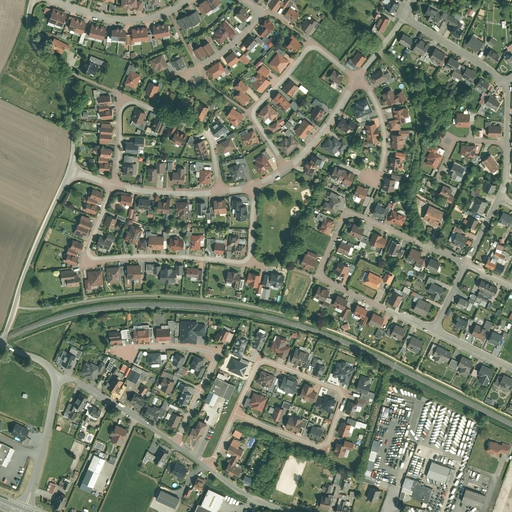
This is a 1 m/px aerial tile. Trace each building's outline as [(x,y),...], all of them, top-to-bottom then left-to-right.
[(120,0),(121,7),(126,7),(126,8),(133,8),(132,7),(136,7),(136,11),(143,10),(143,2),(137,2),(137,0),(120,0)] [(206,0),(199,5),(200,6),(199,7),(204,15),(212,9),(206,0)] [(214,0),(206,0),(212,9),(212,10),(218,6),(214,0)] [(271,0),(268,6),(276,12),(281,5),(282,5),(281,7),(284,9),(290,0),(289,0),(285,0),(284,3),(283,2),(284,2),(281,0),(271,0)] [(394,12),(399,4),(392,0),(388,0),(388,1),(389,2),(386,7),(386,8),(392,11),(394,12)] [(291,6),(284,16),(293,23),(301,14),(291,6)] [(438,11),(429,6),(424,14),(427,15),(426,18),(426,19),(429,20),(430,20),(431,17),(434,19),(435,17),(437,13),(438,11)] [(50,16),(48,21),(62,26),(67,13),(53,8),(52,10),(50,16)] [(237,13),(235,15),(236,15),(243,22),(245,21),(249,16),(241,8),(241,9),(240,9),(236,13),(237,13)] [(441,15),(440,18),(453,26),(455,27),(457,28),(460,21),(455,18),(443,11),(441,15)] [(197,12),(188,17),(192,25),(193,26),(202,21),(197,12)] [(390,19),(382,14),(381,15),(379,20),(376,25),(378,26),(377,28),(383,31),(390,19)] [(187,15),(177,20),(183,30),(192,25),(188,17),(187,15)] [(72,17),(67,28),(70,29),(68,33),(73,35),(74,31),(82,34),(86,22),(72,17)] [(306,19),(301,27),(304,29),(303,31),(306,33),(307,31),(309,32),(314,24),(306,19)] [(275,27),(265,20),(260,26),(262,27),(257,33),(263,37),(268,31),(270,33),(275,27)] [(211,34),(220,43),(228,36),(231,39),(237,33),(225,21),(219,26),(219,27),(214,32),(214,31),(211,34)] [(248,23),(245,21),(243,22),(238,27),(241,30),(248,23)] [(167,23),(160,25),(162,36),(169,35),(167,23)] [(106,27),(91,24),(89,34),(86,33),(85,38),(88,39),(88,36),(89,36),(95,38),(96,38),(102,39),(103,40),(106,27)] [(160,25),(153,26),(155,38),(156,37),(157,40),(162,39),(162,36),(160,25)] [(461,32),(455,28),(455,27),(453,26),(453,27),(449,33),(458,38),(461,32)] [(114,29),(111,29),(111,40),(112,40),(117,40),(118,40),(126,40),(127,30),(123,30),(123,28),(114,27),(114,29)] [(135,29),(132,29),(133,39),(133,41),(135,41),(141,41),(144,40),(148,40),(148,35),(147,28),(144,28),(144,27),(135,28),(135,29)] [(250,36),(256,41),(258,37),(252,31),(249,35),(250,36)] [(404,33),(398,41),(407,47),(413,39),(404,33)] [(473,35),(466,44),(477,51),(483,43),(477,38),(473,35)] [(250,36),(243,44),(250,51),(251,50),(254,47),(258,43),(256,41),(250,36)] [(269,40),(266,43),(270,48),(276,41),(272,37),(269,40)] [(70,46),(53,38),(50,46),(62,52),(64,48),(68,50),(70,46)] [(292,40),(286,47),(289,49),(292,51),(295,53),(301,45),(298,43),(293,38),(292,40)] [(419,38),(413,49),(423,55),(430,45),(419,38)] [(491,38),(488,42),(493,46),(497,42),(491,38)] [(201,47),(206,54),(207,55),(214,51),(210,43),(209,42),(201,47)] [(194,50),(193,50),(193,51),(198,59),(206,54),(201,47),(201,46),(194,50)] [(397,57),(400,54),(391,47),(388,50),(397,57)] [(278,53),(283,57),(286,54),(279,48),(276,52),(278,53)] [(435,48),(429,57),(431,58),(440,63),(445,55),(435,48)] [(492,49),(486,56),(494,63),(500,56),(492,49)] [(367,58),(358,51),(352,60),(351,60),(356,64),(360,67),(367,58)] [(234,52),(225,59),(232,67),(240,60),(234,52)] [(280,74),(290,62),(283,57),(278,53),(269,64),(280,74)] [(163,54),(150,60),(154,70),(158,69),(159,72),(168,68),(169,67),(167,64),(163,54)] [(244,54),(239,58),(246,65),(250,61),(244,54)] [(91,57),(89,61),(93,63),(92,65),(98,68),(101,69),(104,62),(91,57)] [(181,57),(172,61),(177,70),(186,66),(181,57)] [(459,62),(451,57),(445,66),(453,71),(454,72),(456,67),(459,62)] [(261,59),(255,65),(258,69),(264,63),(261,59)] [(354,67),(356,64),(351,60),(352,60),(350,59),(347,63),(354,67)] [(89,61),(86,60),(81,71),(88,74),(89,72),(91,72),(94,74),(95,74),(98,68),(92,65),(93,63),(89,61)] [(220,62),(207,71),(213,80),(225,72),(226,71),(220,62)] [(262,75),(262,74),(265,77),(271,72),(263,64),(257,71),(259,73),(259,72),(262,75)] [(127,73),(129,74),(130,70),(135,72),(137,68),(130,65),(127,73)] [(464,72),(456,67),(454,72),(453,71),(451,75),(460,80),(462,77),(461,76),(464,72)] [(467,67),(464,72),(461,76),(462,77),(471,82),(476,73),(467,67)] [(382,69),(372,75),(377,84),(385,79),(387,78),(385,75),(382,69)] [(135,72),(130,70),(129,74),(125,84),(136,88),(141,75),(135,72)] [(334,71),(329,77),(332,79),(330,82),(332,84),(334,85),(336,82),(338,84),(339,84),(343,78),(341,76),(342,74),(337,71),(336,72),(334,71)] [(252,84),(261,93),(271,83),(265,77),(262,74),(262,75),(259,72),(255,77),(257,79),(255,82),(252,84)] [(481,77),(475,86),(484,92),(490,83),(481,77)] [(239,92),(235,96),(243,105),(251,98),(245,92),(249,88),(241,80),(234,87),(239,92)] [(290,80),(283,88),(291,95),(299,87),(290,80)] [(150,82),(145,93),(155,97),(157,90),(159,86),(157,85),(150,82)] [(382,99),(382,101),(383,103),(386,104),(387,103),(389,107),(399,101),(397,99),(396,96),(391,89),(382,94),(384,98),(382,99)] [(401,102),(405,100),(400,91),(396,94),(397,95),(396,96),(397,99),(399,98),(401,102)] [(284,99),(279,93),(273,99),(279,105),(284,99)] [(110,95),(99,96),(100,104),(100,105),(108,104),(111,104),(110,95)] [(487,101),(485,104),(496,110),(501,102),(491,95),(487,101)] [(352,107),(357,118),(360,117),(368,114),(373,111),(367,98),(355,103),(356,105),(352,107)] [(290,104),(284,99),(279,105),(278,105),(284,111),(290,104)] [(317,105),(321,108),(324,104),(316,99),(311,105),(315,107),(317,105)] [(203,122),(210,108),(201,103),(193,117),(203,122)] [(278,113),(268,103),(261,110),(257,114),(264,121),(268,117),(272,120),(278,113)] [(109,110),(108,104),(100,105),(100,104),(98,104),(99,108),(99,112),(101,112),(101,111),(109,110)] [(319,120),(325,111),(321,108),(317,105),(315,107),(310,114),(319,120)] [(244,116),(232,108),(227,117),(230,119),(228,121),(233,124),(237,126),(240,122),(244,116)] [(395,120),(389,121),(390,130),(401,129),(400,123),(407,122),(406,117),(409,116),(408,108),(393,110),(395,120)] [(109,110),(101,111),(101,112),(102,119),(113,118),(112,109),(109,110)] [(146,113),(136,109),(131,120),(133,120),(141,124),(142,120),(146,113)] [(457,113),(457,127),(470,127),(470,113),(469,113),(465,113),(457,113)] [(368,114),(360,117),(362,122),(370,120),(368,114)] [(164,120),(156,117),(151,129),(152,129),(159,132),(159,131),(160,131),(163,124),(163,123),(164,120)] [(304,119),(295,131),(305,139),(314,126),(304,119)] [(343,119),(337,127),(345,132),(348,129),(351,125),(351,124),(343,119)] [(228,130),(219,120),(210,127),(218,137),(223,132),(225,133),(228,130)] [(277,121),(269,127),(273,133),(282,127),(277,121)] [(371,123),(365,124),(365,125),(365,127),(367,140),(368,143),(379,141),(378,135),(379,135),(378,129),(377,129),(376,122),(371,123)] [(101,132),(101,134),(112,135),(113,127),(110,127),(110,124),(101,124),(101,127),(101,132)] [(177,126),(172,124),(168,133),(173,135),(177,126)] [(489,131),(489,137),(502,137),(502,126),(491,126),(489,126),(489,131)] [(176,130),(171,141),(175,143),(179,145),(183,147),(188,135),(176,130)] [(248,133),(240,136),(241,137),(245,146),(249,144),(250,147),(260,143),(254,130),(248,133)] [(112,135),(101,134),(100,134),(99,139),(99,144),(108,144),(109,142),(112,142),(112,135)] [(399,134),(392,135),(392,148),(403,148),(403,134),(399,134)] [(285,137),(277,145),(288,156),(300,144),(293,137),(291,135),(290,137),(287,139),(285,137)] [(126,142),(125,153),(138,154),(139,145),(144,145),(144,138),(135,138),(135,142),(126,142)] [(228,139),(218,144),(223,154),(224,154),(229,151),(236,148),(232,139),(231,138),(228,139)] [(329,139),(322,147),(334,156),(334,155),(338,150),(341,152),(342,153),(348,145),(342,140),(340,143),(334,138),(331,141),(329,139)] [(204,139),(193,143),(196,152),(197,156),(199,159),(209,156),(204,139)] [(436,169),(443,156),(443,155),(437,152),(439,148),(431,143),(427,150),(430,152),(426,158),(428,159),(427,162),(428,163),(427,164),(436,169)] [(477,146),(461,145),(461,154),(465,155),(465,158),(476,159),(477,146)] [(439,147),(439,148),(437,152),(443,155),(445,150),(439,147)] [(111,149),(100,149),(100,156),(99,158),(108,158),(111,158),(111,149)] [(263,153),(268,160),(271,157),(266,150),(262,153),(262,154),(263,153)] [(268,160),(263,153),(262,154),(255,159),(257,162),(254,164),(260,173),(272,166),(268,160)] [(500,166),(491,154),(483,161),(492,172),(500,166)] [(309,162),(307,161),(303,169),(310,173),(314,166),(317,168),(321,159),(316,157),(313,155),(309,162)] [(108,164),(108,158),(99,158),(100,156),(98,156),(97,165),(99,165),(99,163),(108,164)] [(401,158),(391,157),(389,168),(400,170),(401,158)] [(241,162),(243,168),(248,166),(244,158),(238,159),(235,160),(237,164),(241,162)] [(124,162),(123,162),(122,175),(133,176),(134,163),(133,163),(124,162)] [(153,182),(154,181),(158,181),(158,172),(164,173),(164,162),(156,162),(156,168),(148,168),(147,180),(149,182),(153,182)] [(237,164),(229,167),(234,181),(246,177),(243,168),(241,162),(237,164)] [(108,164),(99,163),(99,165),(99,172),(110,172),(110,164),(108,164)] [(464,169),(453,163),(448,173),(453,176),(454,174),(458,175),(460,177),(463,171),(464,169)] [(340,167),(339,168),(336,166),(330,177),(332,178),(337,180),(341,182),(350,186),(355,175),(351,173),(349,172),(348,172),(342,169),(340,167)] [(173,172),(172,183),(176,183),(177,184),(180,184),(181,183),(185,183),(185,168),(178,167),(177,172),(173,172)] [(203,170),(200,169),(200,171),(200,177),(199,183),(210,184),(211,170),(203,170)] [(466,172),(463,171),(460,177),(458,175),(455,180),(460,182),(466,172)] [(396,180),(385,177),(382,189),(393,192),(396,180)] [(497,185),(488,180),(484,188),(493,192),(497,185)] [(370,190),(358,185),(353,197),(355,201),(363,205),(367,195),(370,190)] [(452,190),(443,186),(439,194),(446,198),(445,201),(446,201),(451,204),(454,198),(450,196),(452,190)] [(103,193),(93,189),(90,196),(89,197),(97,200),(100,201),(103,193)] [(95,206),(97,200),(89,197),(90,196),(88,195),(85,203),(87,204),(87,202),(95,206)] [(133,197),(122,195),(120,204),(130,206),(131,206),(131,205),(133,197)] [(371,197),(367,195),(363,205),(366,207),(371,197)] [(325,201),(322,208),(335,214),(341,201),(338,199),(332,197),(331,197),(331,199),(329,203),(326,202),(325,201)] [(481,199),(477,197),(472,208),(482,213),(488,202),(481,199)] [(151,200),(139,198),(138,209),(148,210),(150,210),(150,207),(151,200)] [(226,199),(214,200),(214,209),(215,213),(215,214),(227,213),(226,199)] [(243,201),(233,200),(233,208),(237,208),(236,219),(247,219),(247,206),(243,206),(243,201)] [(170,202),(158,201),(157,212),(158,213),(164,213),(167,213),(169,213),(169,212),(170,202)] [(95,206),(87,202),(87,204),(84,210),(94,215),(98,207),(95,206)] [(189,202),(175,202),(176,213),(179,213),(179,217),(189,217),(190,217),(189,214),(189,202)] [(206,202),(197,202),(197,215),(206,214),(206,202)] [(430,205),(423,219),(425,220),(437,226),(444,212),(435,208),(430,205)] [(377,206),(372,215),(382,219),(386,210),(377,206)] [(400,210),(397,212),(393,210),(392,210),(387,221),(393,224),(394,222),(402,226),(406,216),(405,216),(404,212),(400,210)] [(316,218),(322,221),(324,217),(326,218),(327,215),(319,212),(318,214),(316,218)] [(511,215),(504,212),(501,217),(498,222),(509,227),(511,222),(511,221),(511,215)] [(81,216),(77,225),(88,229),(91,223),(88,222),(89,219),(81,216)] [(116,219),(107,216),(103,225),(112,228),(116,219)] [(322,221),(318,231),(329,236),(335,222),(326,218),(324,217),(322,221)] [(479,221),(470,217),(466,226),(475,230),(479,221)] [(365,229),(354,224),(351,230),(350,234),(349,235),(360,240),(365,229)] [(88,229),(77,225),(74,234),(82,238),(83,235),(85,236),(88,229)] [(123,240),(136,245),(139,239),(143,230),(131,225),(128,232),(127,231),(123,240)] [(457,233),(453,243),(463,248),(468,237),(461,234),(458,232),(457,233)] [(383,237),(374,233),(369,244),(378,248),(378,247),(383,249),(388,240),(382,237),(383,237)] [(106,239),(112,242),(115,237),(108,234),(106,239)] [(200,250),(201,236),(192,235),(191,235),(190,241),(189,249),(200,250)] [(149,244),(149,249),(164,250),(164,249),(164,240),(164,238),(164,236),(157,236),(150,236),(149,244)] [(238,237),(229,236),(228,245),(232,246),(231,254),(244,256),(246,245),(237,243),(238,237)] [(369,239),(363,236),(361,242),(366,245),(369,239)] [(99,237),(96,245),(108,250),(112,242),(106,239),(99,237)] [(171,247),(171,249),(183,250),(184,243),(181,242),(181,241),(178,241),(178,237),(175,237),(175,238),(170,238),(169,247),(171,247)] [(136,245),(137,250),(146,250),(146,244),(146,239),(139,239),(136,245)] [(83,244),(73,240),(70,247),(70,248),(77,251),(80,252),(83,244)] [(402,245),(392,241),(388,252),(393,254),(396,256),(397,256),(398,256),(401,257),(405,250),(401,249),(402,245)] [(224,243),(215,242),(214,254),(223,255),(224,243)] [(341,243),(338,250),(348,255),(351,248),(348,246),(341,243)] [(75,257),(77,251),(70,248),(70,247),(69,247),(65,254),(67,255),(67,254),(75,257)] [(422,254),(412,249),(406,259),(415,264),(414,265),(420,268),(424,262),(419,260),(422,254)] [(496,251),(494,255),(499,258),(502,259),(504,260),(506,256),(501,253),(496,251)] [(75,257),(67,254),(67,255),(66,258),(64,262),(74,266),(78,258),(75,257)] [(301,265),(300,266),(313,271),(318,260),(316,259),(307,255),(306,254),(303,261),(301,265)] [(441,263),(431,258),(426,268),(436,273),(441,263)] [(492,259),(489,258),(485,266),(502,273),(505,266),(500,263),(497,262),(492,259)] [(339,262),(334,272),(337,273),(343,276),(345,277),(350,267),(339,262)] [(140,266),(127,266),(127,275),(127,280),(141,279),(141,276),(140,266)] [(119,267),(106,268),(107,284),(118,283),(118,277),(118,276),(119,276),(119,267)] [(199,268),(187,267),(186,277),(187,277),(187,278),(191,278),(191,277),(198,277),(198,272),(199,268)] [(176,274),(176,269),(171,269),(171,268),(164,268),(164,269),(161,269),(161,274),(161,281),(166,281),(166,283),(172,283),(172,282),(176,282),(176,274)] [(73,271),(61,272),(62,282),(66,282),(66,277),(73,276),(73,271)] [(102,271),(88,272),(88,281),(84,281),(85,290),(91,290),(91,286),(103,285),(102,271)] [(231,272),(228,272),(226,282),(227,282),(232,283),(232,286),(232,287),(237,288),(238,284),(239,284),(241,274),(237,273),(237,272),(231,271),(231,272)] [(370,272),(364,283),(377,289),(382,278),(370,272)] [(394,276),(386,272),(382,281),(390,284),(394,276)] [(261,276),(250,274),(248,284),(250,284),(249,286),(256,288),(258,288),(259,284),(261,276)] [(272,277),(271,285),(282,287),(284,276),(273,274),(272,277)] [(73,276),(66,277),(66,282),(67,287),(79,286),(78,276),(73,276)] [(271,285),(272,277),(265,276),(263,285),(271,287),(271,285)] [(430,287),(432,282),(434,283),(436,280),(429,277),(425,285),(430,287)] [(482,280),(478,288),(481,289),(486,292),(494,296),(498,288),(482,280)] [(434,283),(432,282),(430,287),(428,291),(432,293),(430,297),(438,301),(444,288),(434,283)] [(261,298),(268,300),(271,290),(264,288),(261,298)] [(318,288),(314,296),(315,297),(320,299),(323,301),(325,301),(327,297),(329,293),(318,288)] [(402,296),(393,291),(388,302),(397,307),(402,296)] [(337,296),(333,305),(336,307),(343,310),(345,307),(347,301),(337,296)] [(461,297),(457,305),(466,309),(467,307),(469,303),(470,302),(461,297)] [(426,317),(432,304),(422,299),(419,298),(417,303),(413,311),(426,317)] [(368,309),(358,304),(353,314),(362,318),(359,323),(364,325),(368,317),(365,315),(368,309)] [(349,309),(345,307),(343,310),(342,313),(340,315),(345,318),(349,309)] [(374,312),(368,322),(380,328),(385,318),(374,312)] [(459,317),(455,326),(465,330),(468,323),(469,321),(459,317)] [(198,321),(181,320),(180,342),(197,343),(197,335),(206,335),(206,324),(198,323),(198,321)] [(487,320),(484,327),(490,330),(493,323),(487,320)] [(477,323),(471,334),(482,340),(488,329),(484,327),(477,323)] [(134,329),(133,329),(133,337),(134,341),(149,341),(149,337),(153,336),(153,327),(149,327),(149,324),(141,325),(141,329),(138,329),(134,329)] [(157,328),(157,340),(171,340),(171,330),(171,328),(169,328),(169,325),(162,325),(162,328),(157,328)] [(406,329),(396,325),(393,331),(391,336),(401,340),(406,329)] [(229,333),(230,331),(222,327),(220,332),(218,331),(215,337),(219,339),(219,338),(226,341),(229,333)] [(120,329),(121,335),(121,338),(130,337),(129,328),(120,329)] [(268,332),(260,328),(259,331),(258,331),(253,342),(254,343),(252,347),(260,351),(262,346),(263,347),(268,335),(267,335),(268,332)] [(384,331),(379,328),(375,336),(380,339),(384,331)] [(118,331),(109,332),(111,344),(113,343),(113,344),(119,343),(122,342),(121,338),(121,335),(119,335),(118,331)] [(492,333),(488,341),(499,346),(502,337),(492,333)] [(247,339),(239,335),(234,345),(236,345),(234,351),(241,355),(245,347),(244,347),(247,339)] [(273,339),(269,349),(277,352),(279,352),(277,356),(285,359),(290,347),(285,345),(287,339),(277,335),(275,340),(273,339)] [(424,341),(413,336),(407,347),(418,353),(424,341)] [(429,353),(433,355),(438,345),(434,343),(429,353)] [(452,352),(438,345),(433,355),(436,356),(434,361),(440,364),(443,360),(447,362),(452,352)] [(291,361),(291,362),(304,367),(307,360),(310,353),(296,348),(294,353),(291,361)] [(71,349),(68,354),(75,357),(74,358),(78,360),(81,352),(78,351),(78,352),(71,349)] [(66,353),(61,366),(70,369),(74,358),(75,357),(68,354),(66,353)] [(161,353),(148,354),(148,364),(161,364),(161,353)] [(186,358),(177,353),(172,363),(181,368),(182,365),(186,358)] [(204,361),(194,356),(190,366),(197,369),(200,371),(201,367),(204,361)] [(474,362),(463,356),(460,363),(458,366),(461,367),(459,372),(467,376),(474,362)] [(324,361),(314,357),(312,362),(313,362),(312,366),(315,367),(312,373),(321,376),(325,366),(322,365),(324,361)] [(229,369),(243,376),(250,362),(241,358),(240,361),(234,358),(229,369)] [(456,370),(458,366),(460,363),(452,359),(449,366),(456,370)] [(89,365),(85,363),(80,373),(84,375),(83,376),(93,381),(97,371),(101,373),(106,364),(100,361),(98,366),(90,362),(89,365)] [(114,367),(115,365),(112,363),(110,361),(106,368),(110,371),(114,367)] [(354,367),(337,361),(332,375),(341,378),(340,381),(348,384),(354,367)] [(122,374),(127,376),(131,368),(129,367),(130,366),(127,364),(122,374)] [(495,370),(482,364),(479,371),(478,375),(480,376),(478,381),(488,385),(495,370)] [(143,370),(134,365),(126,378),(137,384),(140,378),(142,374),(141,374),(143,370)] [(201,367),(200,371),(197,369),(195,374),(201,377),(205,369),(201,367)] [(478,375),(479,371),(474,368),(471,375),(476,377),(478,375)] [(149,373),(143,370),(141,374),(142,374),(140,378),(145,381),(149,373)] [(276,376),(261,370),(256,382),(270,388),(271,388),(273,383),(276,376)] [(164,377),(172,380),(174,375),(166,371),(164,377)] [(216,377),(224,380),(226,376),(219,372),(216,377)] [(511,387),(511,378),(504,374),(503,377),(499,385),(503,387),(502,389),(509,392),(509,390),(510,391),(511,387)] [(361,375),(356,390),(363,392),(368,394),(368,393),(371,383),(369,382),(370,378),(361,375)] [(499,385),(503,377),(498,375),(494,384),(498,386),(499,385)] [(121,381),(115,376),(110,383),(107,388),(113,393),(121,381)] [(298,382),(285,376),(283,381),(280,386),(279,388),(293,394),(298,382)] [(170,393),(175,382),(172,380),(164,377),(161,383),(160,384),(162,385),(160,389),(170,393)] [(224,380),(216,377),(210,391),(214,393),(219,395),(223,397),(229,383),(224,380)] [(236,386),(229,383),(223,397),(229,400),(236,386)] [(305,383),(299,396),(302,398),(307,400),(313,402),(317,393),(312,391),(313,387),(305,383)] [(148,388),(143,385),(139,391),(144,394),(148,388)] [(209,404),(214,393),(210,391),(205,402),(209,404)] [(191,395),(183,392),(181,397),(179,401),(186,405),(191,395)] [(262,411),(267,398),(264,396),(264,395),(259,393),(259,394),(254,392),(251,399),(249,404),(250,404),(253,405),(252,407),(262,411)] [(368,394),(363,392),(361,398),(367,400),(369,401),(371,394),(368,393),(368,394)] [(214,393),(209,404),(214,406),(219,395),(214,393)] [(81,412),(88,399),(79,394),(73,405),(74,406),(73,406),(75,407),(74,408),(81,412)] [(134,394),(129,402),(140,409),(145,400),(134,394)] [(335,400),(325,395),(323,400),(318,398),(315,405),(331,411),(335,400)] [(365,408),(367,400),(361,398),(358,397),(355,403),(349,401),(345,412),(348,413),(349,415),(353,416),(353,415),(355,415),(357,410),(358,406),(361,407),(365,408)] [(284,401),(282,407),(290,410),(292,404),(284,401)] [(73,405),(69,403),(64,414),(68,417),(67,419),(72,421),(76,413),(73,412),(74,408),(75,407),(73,406),(74,406),(73,405)] [(88,417),(89,414),(91,411),(91,410),(93,406),(90,405),(85,415),(88,417)] [(286,409),(276,405),(275,408),(273,414),(271,417),(281,421),(286,409)] [(146,412),(144,416),(156,421),(160,412),(161,409),(154,406),(153,409),(148,407),(146,412)] [(91,411),(89,414),(97,419),(100,412),(93,408),(91,411)] [(176,414),(172,412),(171,415),(168,420),(167,423),(176,428),(182,417),(176,414)] [(288,418),(285,427),(299,432),(301,427),(302,423),(301,422),(302,419),(293,415),(292,419),(288,418)] [(349,418),(347,423),(354,426),(355,426),(357,421),(349,418)] [(193,428),(188,437),(197,441),(206,424),(199,420),(195,429),(193,428)] [(306,429),(310,431),(313,425),(313,426),(314,423),(309,421),(306,429)] [(347,423),(342,421),(338,433),(347,436),(347,435),(351,436),(354,426),(347,423)] [(10,434),(24,440),(25,438),(29,430),(15,424),(10,434)] [(127,430),(116,425),(111,435),(113,436),(110,441),(120,446),(127,430)] [(310,431),(309,435),(319,439),(323,429),(313,426),(313,425),(310,431)] [(238,432),(234,438),(243,443),(247,437),(245,435),(246,434),(243,433),(243,434),(238,432)] [(30,440),(25,438),(24,440),(22,444),(28,446),(30,440)] [(489,445),(486,451),(498,456),(500,451),(508,454),(511,446),(503,442),(502,444),(493,441),(493,439),(490,438),(489,441),(491,441),(489,445)] [(231,444),(238,448),(241,443),(234,439),(231,444)] [(344,445),(337,442),(333,453),(344,457),(347,448),(352,450),(355,443),(345,440),(344,445)] [(1,443),(0,444),(0,464),(6,468),(15,450),(1,443)] [(233,456),(224,472),(236,479),(242,469),(241,469),(237,467),(234,465),(238,458),(239,459),(243,451),(238,448),(231,444),(226,452),(233,456)] [(152,461),(162,468),(164,464),(163,462),(169,454),(161,449),(155,457),(152,461)] [(374,461),(377,452),(371,450),(368,459),(374,461)] [(152,461),(155,457),(148,452),(146,453),(144,459),(146,461),(147,459),(152,463),(152,461)] [(104,459),(93,454),(81,483),(92,488),(104,459)] [(445,466),(432,461),(426,477),(446,484),(451,468),(445,466)] [(176,463),(171,473),(182,478),(187,468),(176,463)] [(445,466),(451,468),(446,484),(449,485),(456,467),(446,464),(445,466)] [(331,475),(333,469),(326,466),(324,473),(331,475)] [(403,487),(410,490),(414,480),(406,477),(402,487),(403,487)] [(198,478),(193,487),(201,491),(206,481),(198,478)] [(413,495),(412,498),(427,503),(433,489),(423,486),(424,483),(418,481),(414,491),(413,495)] [(56,485),(50,482),(47,491),(53,494),(56,485)] [(333,485),(327,483),(326,487),(323,486),(322,490),(330,492),(332,485),(333,485)] [(351,487),(349,497),(355,498),(357,489),(351,487)] [(375,501),(379,490),(372,487),(372,489),(370,488),(367,495),(369,495),(368,498),(375,501)] [(486,495),(466,488),(462,501),(481,508),(486,495)] [(209,489),(201,506),(214,511),(217,511),(225,496),(209,489)] [(180,499),(161,490),(156,501),(175,510),(180,499)] [(57,497),(53,507),(60,510),(66,497),(61,495),(60,498),(57,497)] [(321,496),(319,508),(329,510),(331,498),(329,498),(329,497),(324,496),(324,497),(321,496)] [(338,500),(335,511),(348,511),(351,502),(346,501),(339,500),(338,500)]
